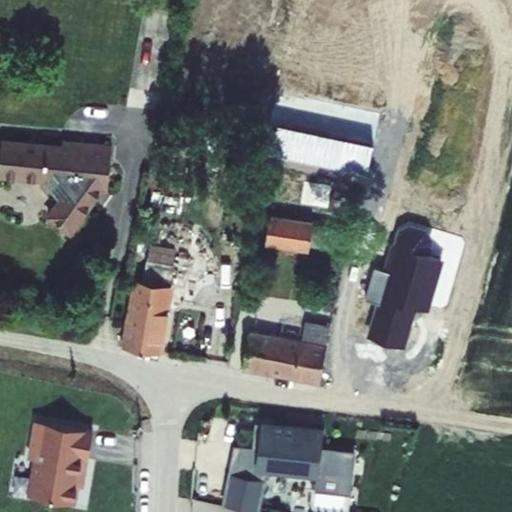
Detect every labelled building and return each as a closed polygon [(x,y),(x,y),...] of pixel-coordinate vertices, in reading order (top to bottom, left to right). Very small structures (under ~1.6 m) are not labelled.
[(22,119),(14,154),(61,163),(71,187),(58,202),(79,219),(115,180),(121,181),(131,134),(82,124),(80,131),(22,119)] [(277,211),(271,241),(316,250),(323,219),(277,211)] [(323,219),(316,250),(353,257),(361,226),(323,219)] [(160,242),(156,259),(186,264),(189,248),(160,242)] [(144,279),(132,343),(170,351),(183,282),(153,276),(153,281),(144,279)] [(259,328),(251,367),(326,383),(341,319),(302,312),(301,319),(270,314),(267,330),(259,328)] [(109,453),(53,440),(45,477),(50,478),(42,511),(89,511),(97,479),(103,481),(109,453)]
